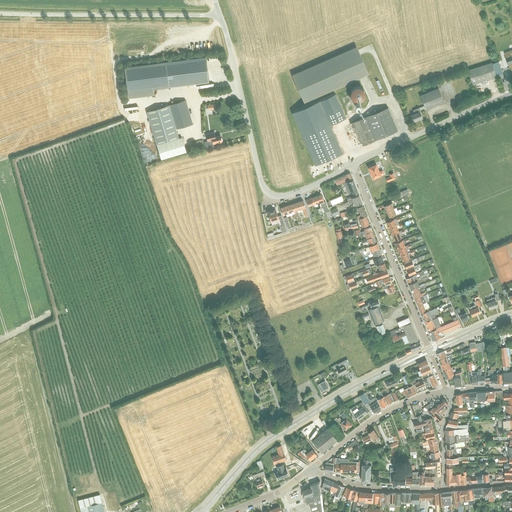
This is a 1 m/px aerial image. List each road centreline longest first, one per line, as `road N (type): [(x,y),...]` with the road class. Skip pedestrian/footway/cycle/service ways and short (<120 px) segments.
road 1 (secondary): [(201,511),(267,441),(430,351)]
road 2 (unclassified): [(0,13),(219,15)]
road 3 (tertiary): [(430,351),(351,165)]
road 4 (tertiary): [(273,195),(261,181),(219,15)]
road 5 (unclassified): [(351,165),(511,93)]
road 6 (residential): [(309,469),(382,413),(447,390)]
road 7 (residential): [(309,469),(354,485),(443,489)]
